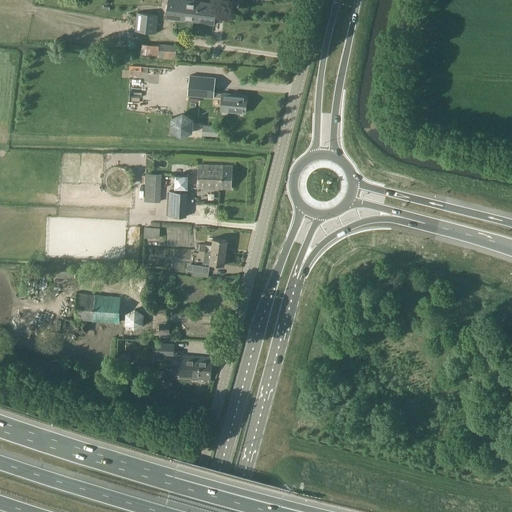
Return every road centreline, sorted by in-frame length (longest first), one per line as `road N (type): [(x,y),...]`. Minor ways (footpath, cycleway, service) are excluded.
road 1 (residential): [(190,511),(320,0)]
road 2 (primary): [(301,205),(252,331),(204,511)]
road 3 (motorway): [(273,511),(0,428)]
road 4 (unclassified): [(511,156),(394,121),(390,71),(406,0)]
road 5 (primary): [(229,511),(293,278)]
road 6 (motorway): [(158,511),(0,463)]
road 7 (motorway): [(511,223),(354,181)]
road 8 (secondary): [(337,158),(335,111),(357,0)]
road 9 (secondary): [(337,0),(314,155)]
road 10 (unknown): [(303,62),(178,42),(165,29)]
road 11 (motorway): [(293,278),(339,231),(367,220),(401,221)]
